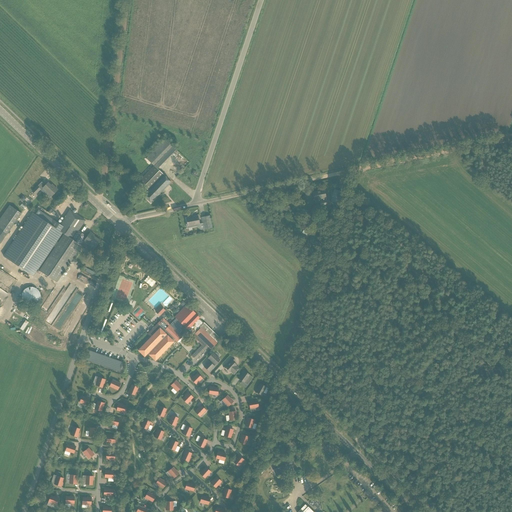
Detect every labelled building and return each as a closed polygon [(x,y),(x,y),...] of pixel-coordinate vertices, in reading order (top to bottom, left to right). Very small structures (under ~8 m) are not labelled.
[(146,159),(153,166),(173,146),(165,139),(146,159)] [(148,191),(147,192),(143,196),(151,203),(171,182),(154,166),(139,181),(148,191)] [(48,183),(40,190),(49,199),(52,196),(57,190),(53,186),(52,187),(48,183)] [(335,189),(331,200),(337,203),(342,191),(335,189)] [(313,192),(314,197),(315,200),(320,199),(321,206),(330,204),(329,200),(328,196),(326,196),(325,190),(313,192)] [(0,243),(21,214),(9,205),(0,218),(0,243)] [(39,271),(56,282),(79,248),(83,242),(89,247),(93,250),(100,241),(94,236),(95,235),(90,232),(87,237),(78,231),(85,221),(85,220),(69,210),(60,224),(52,220),(49,224),(32,213),(3,256),(33,276),(62,233),(63,234),(39,271)] [(186,219),(187,224),(186,224),(187,229),(197,226),(197,225),(199,224),(199,221),(198,216),(186,219)] [(204,229),(212,228),(210,216),(202,218),(204,229)] [(148,274),(145,280),(150,283),(153,277),(148,274)] [(22,293),(21,294),(21,296),(21,297),(21,298),(22,300),(22,301),(23,302),(24,303),(25,304),(26,305),(27,305),(28,306),(29,306),(30,306),(31,306),(33,306),(34,306),(35,305),(36,305),(37,304),(38,303),(39,302),(39,301),(40,299),(40,298),(40,297),(40,296),(40,294),(40,293),(39,292),(39,291),(38,290),(37,289),(36,288),(35,288),(34,287),(33,287),(32,287),(30,287),(29,287),(28,287),(27,288),(26,288),(25,289),(24,290),(23,290),(23,291),(22,292),(22,293)] [(151,337),(138,350),(144,356),(148,353),(149,354),(149,355),(155,361),(173,342),(173,341),(174,340),(177,342),(178,342),(179,342),(182,339),(182,338),(181,337),(182,337),(179,333),(181,331),(181,329),(180,328),(183,325),(188,330),(188,329),(193,334),(194,333),(203,323),(199,319),(199,318),(195,314),(196,314),(186,305),(175,317),(176,318),(173,322),(174,323),(172,324),(171,324),(170,325),(163,318),(148,334),(151,337)] [(159,316),(164,310),(161,306),(155,312),(159,316)] [(203,323),(194,333),(207,344),(206,345),(211,349),(217,343),(217,342),(220,338),(204,322),(203,323)] [(220,360),(212,353),(208,358),(211,360),(209,362),(209,361),(204,367),(209,372),(215,367),(214,366),(220,360)] [(235,360),(233,358),(231,360),(227,365),(227,364),(224,367),(230,372),(230,371),(234,375),(239,369),(236,366),(236,365),(233,362),(235,360)] [(250,375),(244,371),(241,376),(240,375),(238,378),(242,381),(248,385),(253,378),(250,375)] [(197,373),(191,379),(196,384),(198,382),(199,382),(202,379),(201,379),(202,378),(197,373)] [(105,380),(98,377),(97,381),(96,385),(96,386),(102,388),(105,380)] [(173,389),(176,391),(177,392),(182,387),(175,381),(171,386),(173,388),(173,389)] [(109,387),(117,390),(120,384),(118,382),(117,383),(115,382),(114,383),(111,382),(109,387)] [(257,389),(256,389),(255,392),(259,394),(260,394),(262,395),(266,387),(260,384),(257,389)] [(135,395),(138,387),(131,385),(128,393),(135,395)] [(218,388),(210,387),(209,394),(212,394),(212,395),(216,395),(217,395),(218,388)] [(190,400),(193,397),(188,393),(182,399),(187,404),(188,403),(191,401),(190,400)] [(227,395),(222,400),(223,401),(222,401),(225,404),(228,406),(233,402),(227,395)] [(88,405),(90,399),(82,396),(79,403),(80,403),(84,405),(84,404),(88,405)] [(253,408),(254,409),(258,408),(257,407),(258,407),(257,400),(249,402),(250,409),(253,408)] [(95,409),(101,411),(104,403),(97,401),(96,405),(96,404),(94,408),(95,408),(95,409)] [(125,413),(126,406),(118,404),(116,411),(120,412),(124,413),(124,412),(125,413)] [(201,405),(194,412),(198,415),(200,413),(201,413),(203,412),(204,413),(206,410),(201,405)] [(163,417),(166,409),(160,406),(160,407),(159,407),(158,411),(157,414),(163,417)] [(175,426),(178,418),(172,415),(172,416),(171,416),(169,420),(170,420),(168,423),(175,426)] [(117,426),(119,419),(110,417),(109,424),(113,425),(112,425),(116,426),(116,425),(117,426)] [(245,426),(251,428),(252,427),(253,424),(254,420),(248,418),(245,426)] [(151,422),(144,419),(141,427),(147,430),(147,429),(148,429),(149,425),(151,422)] [(189,437),(192,429),(186,426),(185,427),(183,430),(184,430),(182,434),(189,437)] [(72,431),(70,435),(77,437),(80,429),(73,427),(73,428),(72,427),(71,431),(72,431)] [(89,435),(89,436),(96,437),(97,428),(90,428),(89,431),(88,435),(89,435)] [(231,438),(233,430),(226,428),(225,431),(224,435),(224,436),(231,438)] [(164,432),(158,429),(154,437),(160,440),(161,439),(163,436),(162,435),(164,432)] [(115,436),(107,435),(106,442),(110,442),(110,443),(114,443),(115,443),(115,436)] [(249,437),(242,435),(239,443),(246,445),(246,444),(247,444),(248,441),(248,440),(249,437)] [(207,440),(201,437),(200,438),(198,442),(199,442),(197,445),(203,448),(207,440)] [(175,450),(177,446),(176,446),(178,443),(172,440),(168,448),(174,451),(175,450)] [(326,447),(334,456),(340,450),(332,441),(326,447)] [(70,452),(73,453),(76,447),(67,444),(65,451),(66,451),(70,453),(70,452)] [(88,459),(94,455),(88,448),(83,452),(83,453),(86,456),(88,459)] [(188,461),(189,461),(191,457),(190,457),(192,453),(185,451),(182,458),(188,461)] [(226,454),(218,452),(216,458),(219,459),(219,460),(223,461),(224,461),(226,454)] [(242,463),(244,460),(238,456),(233,462),(238,467),(239,466),(242,463)] [(271,465),(275,476),(293,469),(289,458),(271,465)] [(173,478),(179,474),(173,467),(168,471),(168,472),(170,476),(171,475),(173,478)] [(205,467),(200,474),(205,478),(207,475),(208,476),(210,473),(210,472),(205,467)] [(55,481),(54,484),(61,486),(63,478),(57,476),(57,477),(56,477),(55,481)] [(216,488),(221,481),(216,477),(210,483),(216,488)] [(159,486),(162,489),(166,483),(159,478),(155,484),(156,484),(156,485),(159,487),(159,486)] [(187,482),(185,489),(186,489),(185,490),(189,491),(189,490),(193,491),(195,485),(187,482)] [(222,496),(229,498),(231,490),(225,488),(224,489),(223,493),(222,496)] [(149,500),(152,502),(155,496),(148,492),(144,498),(145,498),(145,499),(148,501),(149,500)] [(59,498),(50,495),(48,502),(49,502),(49,503),(53,504),(56,505),(59,498)] [(202,496),(200,502),(200,503),(204,504),(208,505),(210,498),(202,496)]
